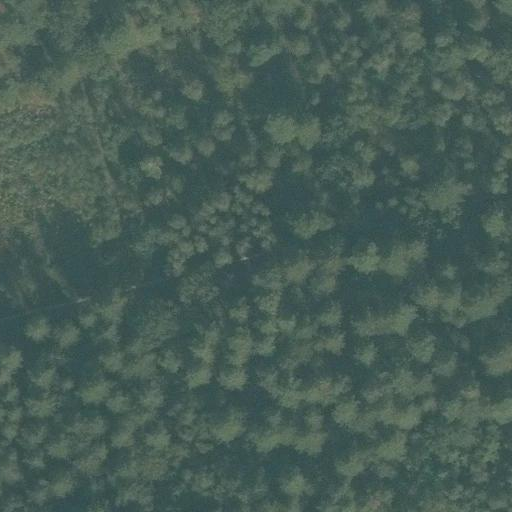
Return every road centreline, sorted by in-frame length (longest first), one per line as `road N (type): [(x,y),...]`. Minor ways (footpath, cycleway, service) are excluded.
road 1 (track): [(511,187),(0,321)]
road 2 (track): [(73,0),(199,511)]
